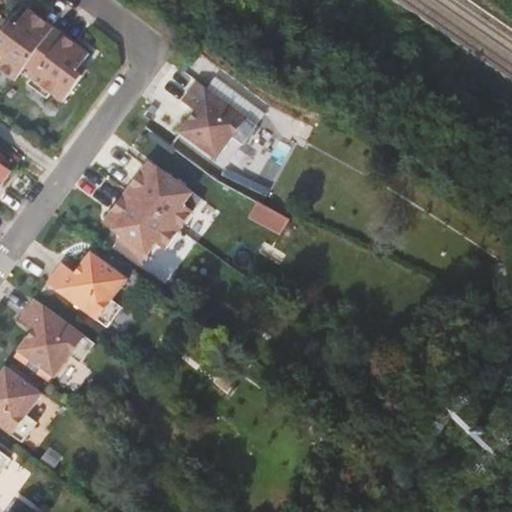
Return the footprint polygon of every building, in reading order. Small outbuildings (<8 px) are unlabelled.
[(76,66),(90,48),(30,4),(16,23),(11,19),(0,33),(0,51),(2,53),(0,54),(0,62),(12,71),(21,59),(34,69),(27,79),(48,94),(52,90),(62,98),(82,71),(76,66)] [(215,73),(207,85),(255,122),(265,110),(215,73)] [(255,122),(207,85),(197,78),(183,97),(196,107),(181,127),(217,155),(232,134),(242,141),(255,122)] [(163,178),(169,170),(150,156),(144,163),(163,178)] [(0,182),(11,168),(0,158),(0,182)] [(127,225),(121,232),(116,239),(142,258),(157,237),(167,244),(192,209),(183,202),(192,188),(169,170),(163,178),(144,163),(108,211),(127,225)] [(282,232),(291,217),(260,200),(251,215),(282,232)] [(103,219),(121,232),(127,225),(108,211),(103,219)] [(48,279),(107,323),(121,303),(112,297),(127,275),(92,248),(75,269),(63,260),(48,279)] [(18,347),(55,374),(70,353),(79,360),(94,340),(36,296),(21,316),(33,326),(18,347)] [(0,421),(22,438),(36,418),(28,411),(42,391),(5,364),(0,370),(0,421)] [(0,468),(10,455),(0,447),(0,468)]
